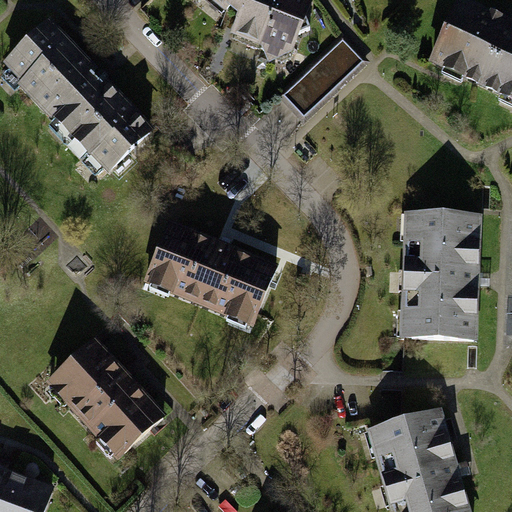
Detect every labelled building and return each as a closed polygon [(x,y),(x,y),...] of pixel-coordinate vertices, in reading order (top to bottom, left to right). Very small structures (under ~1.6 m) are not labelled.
[(215,0),(225,9),(230,3),(232,0),(215,0)] [(241,13),(234,33),(262,44),(279,0),(232,0),(230,3),(241,13)] [(279,0),(262,44),(290,55),(311,3),(303,0),(279,0)] [(511,27),(459,3),(428,70),(511,109),(511,27)] [(49,26),(8,63),(107,172),(148,135),(49,26)] [(343,39),(282,97),(305,121),(366,62),(343,39)] [(168,226),(144,285),(251,329),(275,269),(168,226)] [(492,229),(416,229),(415,357),(491,357),(492,229)] [(98,344),(48,382),(109,463),(160,424),(98,344)] [(474,511),(453,425),(389,441),(406,511),(474,511)] [(38,511),(47,487),(0,470),(0,511),(38,511)]
